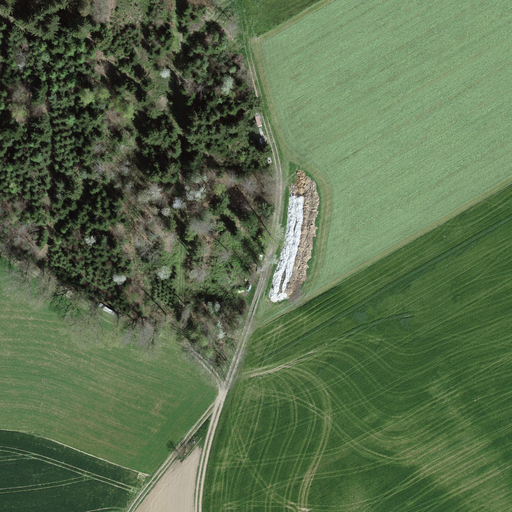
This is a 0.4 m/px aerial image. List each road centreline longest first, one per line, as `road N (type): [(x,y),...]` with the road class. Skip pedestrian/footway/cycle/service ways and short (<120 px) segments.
road 1 (track): [(225,387),(264,273),(279,179),(242,5)]
road 2 (track): [(225,387),(189,352),(77,301),(0,249)]
road 3 (track): [(130,511),(225,387)]
road 4 (track): [(198,511),(225,387)]
